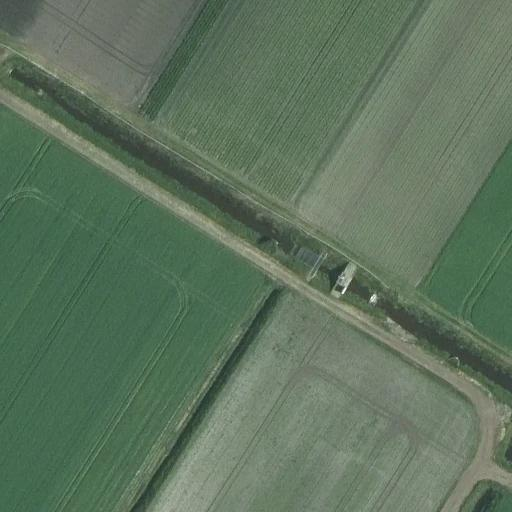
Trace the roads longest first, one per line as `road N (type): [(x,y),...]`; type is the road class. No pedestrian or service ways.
road 1 (track): [(452,511),(490,435),(471,393),(0,95)]
road 2 (track): [(511,368),(15,53),(0,56)]
